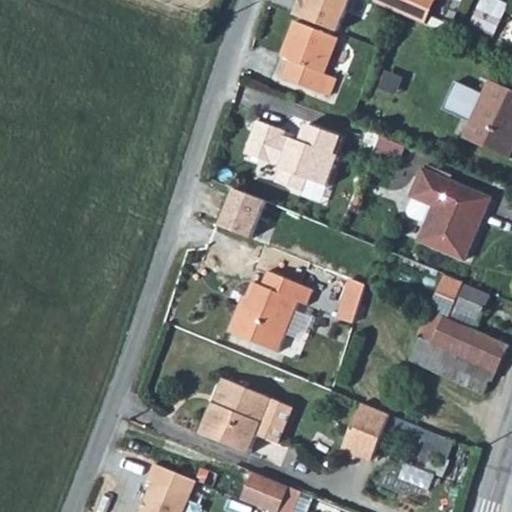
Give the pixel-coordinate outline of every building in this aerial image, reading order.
[(303,0),(298,12),(341,30),(353,0),(303,0)] [(435,0),(374,0),(374,2),(425,25),(435,0)] [(490,0),(482,0),(466,37),(478,42),(480,35),(493,40),(507,7),(490,0)] [(296,23),(283,58),(291,61),(285,77),(331,95),(337,79),(325,75),(339,39),(296,23)] [(405,78),(388,71),(381,87),(399,95),(405,78)] [(472,122),(465,137),(510,158),(511,153),(511,92),(490,82),(483,95),(457,83),(444,111),(472,122)] [(253,138),(246,155),(283,169),(278,184),(304,193),(308,182),(330,190),(341,158),(337,157),(344,138),(307,125),(301,143),(286,138),(288,132),(258,122),(253,138)] [(426,226),(419,243),(465,263),(491,199),(422,170),(410,199),(412,200),(406,213),(409,219),(426,226)] [(237,186),(223,224),(256,237),(270,200),(237,186)] [(245,313),(238,310),(229,331),(279,352),(299,305),(308,308),(315,291),(295,282),(269,271),(263,285),(254,282),(248,300),(250,301),(245,313)] [(445,274),(430,312),(476,332),(490,297),(462,285),(463,282),(445,274)] [(243,298),(238,310),(245,313),(250,301),(248,300),(243,298)] [(428,312),(417,338),(421,340),(412,361),(482,394),(491,373),(497,376),(511,347),(476,332),(430,312),(428,312)] [(224,380),(214,404),(220,407),(230,382),(224,380)] [(220,407),(214,404),(202,436),(250,456),(258,436),(278,445),(293,408),(230,382),(220,407)] [(362,404),(346,443),(375,455),(391,417),(362,404)] [(425,450),(449,459),(457,438),(433,430),(425,450)] [(375,455),(346,443),(342,453),(357,460),(358,456),(372,462),(375,455)] [(185,511),(197,483),(155,466),(148,484),(152,486),(146,504),(145,504),(142,511),(141,511),(185,511)] [(244,503),(265,511),(284,511),(293,490),(256,475),(244,503)]
